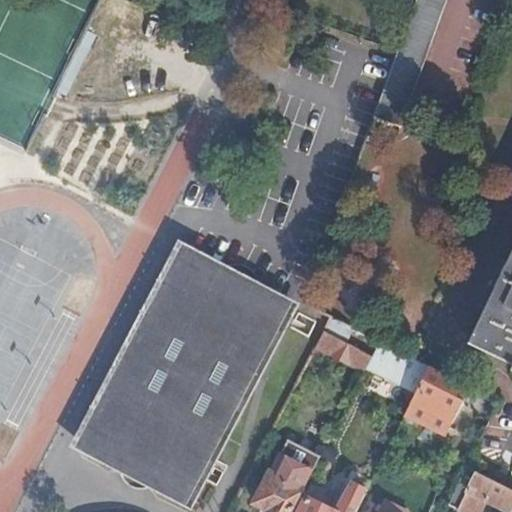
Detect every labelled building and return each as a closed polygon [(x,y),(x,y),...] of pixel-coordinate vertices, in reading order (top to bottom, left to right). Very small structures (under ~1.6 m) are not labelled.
[(417,0),(400,49),(381,99),(374,119),(401,129),(448,0),(417,0)] [(200,258),(186,252),(175,274),(162,267),(148,295),(161,301),(109,402),(96,395),(81,423),(94,430),(83,452),(109,467),(144,486),(185,505),(289,306),(254,285),(227,272),(200,258)] [(511,255),(471,340),(511,360),(511,364),(511,367),(511,255)] [(373,356),(326,330),(317,348),(365,373),(368,366),(373,356)] [(430,365),(381,342),(373,356),(368,366),(417,391),(430,365)] [(470,386),(430,365),(417,391),(412,403),(452,423),(470,386)] [(272,472),(270,471),(254,503),(268,511),(267,511),(290,511),(303,488),(320,455),(289,439),(272,472)] [(511,511),(511,489),(467,468),(450,503),(449,504),(465,511),(478,511),(485,499),(509,511),(511,511)] [(333,511),(306,496),(296,511),(333,511)]
